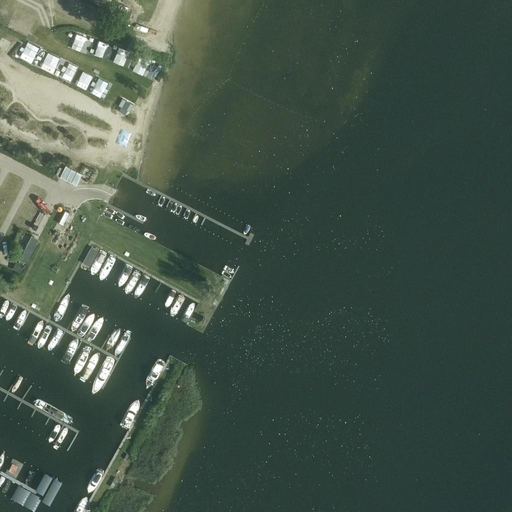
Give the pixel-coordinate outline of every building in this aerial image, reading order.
[(116,2),(114,9),(128,14),(131,6),(116,2)] [(17,27),(27,33),(33,23),(22,17),(17,27)] [(135,22),(133,30),(147,35),(150,27),(135,22)] [(0,103),(8,88),(0,83),(0,103)] [(63,169),(60,176),(76,185),(82,174),(65,165),(63,169)] [(31,236),(19,259),(26,263),(38,239),(31,236)] [(92,245),(79,268),(87,272),(99,249),(92,245)] [(16,262),(13,269),(20,273),(23,265),(16,262)]
